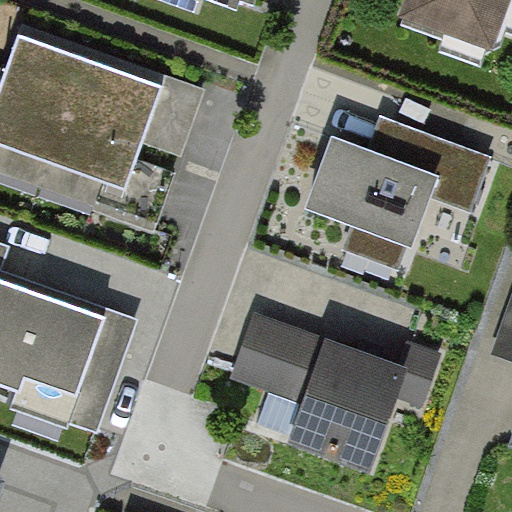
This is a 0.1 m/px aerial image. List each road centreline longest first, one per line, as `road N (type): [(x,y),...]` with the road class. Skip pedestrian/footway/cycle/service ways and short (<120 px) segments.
road 1 (residential): [(313,0),(146,456),(299,511)]
road 2 (unknown): [(489,362),(439,511)]
